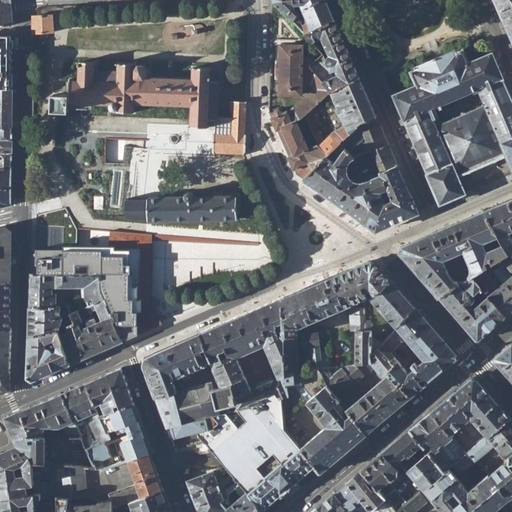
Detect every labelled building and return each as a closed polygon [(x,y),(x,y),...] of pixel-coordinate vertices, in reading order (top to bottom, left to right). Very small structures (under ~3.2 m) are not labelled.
[(0,0),(0,25),(13,24),(10,0),(0,0)] [(273,0),(273,1),(303,33),(334,20),(325,0),(273,0)] [(511,0),(493,0),(511,43),(511,0)] [(41,33),(41,36),(47,36),(47,32),(53,32),(52,15),(34,16),(34,19),(33,33),(41,33)] [(323,53),(315,60),(308,65),(331,92),(359,78),(334,20),(303,33),(313,42),(320,39),(324,50),(327,50),(327,52),(323,53)] [(11,36),(0,36),(0,89),(10,89),(11,36)] [(296,174),(302,179),(324,159),(317,144),(308,147),(296,121),(298,120),(299,120),(301,118),(306,118),(304,115),(305,115),(313,107),(331,92),(308,65),(315,60),(313,57),(311,56),(302,56),(303,45),(281,44),(280,60),(276,60),(276,78),(280,78),(280,94),(282,94),(295,94),(300,94),(301,94),(301,84),(312,84),(314,87),(293,108),(282,113),(281,111),(280,109),(277,109),(275,110),(275,112),(269,112),(274,123),(280,121),(294,153),(289,156),(288,156),(296,174)] [(415,66),(409,69),(415,82),(391,92),(404,121),(439,203),(467,192),(459,174),(472,168),(481,165),(489,161),(505,154),(511,170),(511,97),(504,79),(491,49),(468,59),(463,47),(458,49),(456,46),(431,56),(414,64),(415,66)] [(71,79),(70,79),(70,81),(70,83),(70,93),(69,104),(72,104),(110,105),(110,107),(111,109),(113,110),(117,110),(117,112),(135,112),(135,103),(191,105),(191,122),(190,126),(208,127),(208,126),(211,126),(215,126),(215,132),(213,132),(213,138),(214,138),(214,142),(214,145),(213,145),(213,150),(214,150),(214,153),(215,153),(215,152),(238,153),(242,154),(244,154),(244,152),(245,152),(245,147),(244,146),(244,139),(246,139),(246,136),(246,134),(245,134),(246,101),(231,101),(231,103),(230,112),(233,112),(232,117),(216,117),(217,103),(217,100),(218,100),(219,89),(218,89),(218,81),(216,81),(214,81),(210,81),(211,68),(192,67),(192,79),(172,78),(170,78),(168,78),(148,77),(148,74),(148,70),(144,65),(137,65),(137,62),(134,62),(134,64),(118,63),(117,74),(95,73),(95,70),(95,62),(79,61),(78,80),(72,80),(71,79)] [(376,116),(359,78),(331,92),(336,105),(333,107),(334,110),(337,109),(339,115),(341,114),(346,125),(335,130),(332,132),(326,139),(324,141),(316,125),(320,123),(313,107),(305,115),(304,115),(306,118),(317,144),(324,159),(362,122),(376,116)] [(0,127),(12,125),(12,89),(10,89),(0,89),(0,127)] [(69,104),(70,93),(60,93),(60,94),(53,94),(53,110),(69,111),(69,104)] [(375,231),(418,212),(376,116),(362,122),(324,159),(302,179),(375,231)] [(274,123),(289,156),(294,153),(280,121),(274,123)] [(0,127),(0,168),(12,166),(12,125),(0,127)] [(0,206),(12,203),(12,166),(0,168),(0,206)] [(185,194),(185,197),(173,197),(159,197),(148,198),(148,200),(145,200),(146,212),(147,220),(160,220),(227,219),(237,219),(237,196),(229,196),(220,196),(194,197),(193,194),(192,193),(191,193),(189,192),(188,193),(186,193),(185,194)] [(128,198),(129,218),(147,220),(146,212),(145,200),(148,200),(148,198),(142,198),(128,198)] [(511,198),(482,211),(495,236),(499,245),(505,255),(510,252),(511,250),(511,240),(508,231),(511,228),(511,198)] [(36,218),(36,244),(77,245),(78,228),(67,208),(36,216),(36,218)] [(399,253),(438,298),(459,285),(458,281),(453,279),(451,277),(448,274),(444,264),(442,259),(462,250),(467,261),(468,267),(467,273),(465,277),(461,279),(463,282),(470,277),(482,270),(499,259),(505,255),(499,245),(485,251),(481,241),(495,236),(482,211),(401,247),(399,253)] [(0,281),(11,280),(11,251),(11,240),(11,230),(6,225),(0,226),(0,281)] [(151,233),(109,230),(108,246),(103,246),(103,253),(124,253),(125,271),(129,271),(129,297),(134,298),(134,310),(137,310),(137,335),(163,324),(160,317),(156,309),(154,305),(151,299),(151,249),(151,239),(151,233)] [(77,245),(36,244),(36,273),(60,273),(61,274),(100,273),(102,287),(104,294),(106,294),(108,299),(125,340),(132,337),(137,335),(137,310),(134,310),(134,298),(129,297),(129,271),(125,271),(124,253),(103,253),(103,246),(77,245)] [(505,255),(499,259),(503,265),(510,273),(511,272),(511,270),(511,255),(510,252),(505,255)] [(499,259),(482,270),(488,276),(503,265),(499,259)] [(368,260),(331,274),(345,307),(365,298),(368,296),(365,291),(369,289),(373,294),(381,290),(392,280),(375,261),(368,260)] [(482,270),(470,277),(481,289),(484,293),(494,285),(488,276),(482,270)] [(60,273),(36,273),(32,273),(30,307),(56,306),(57,298),(57,290),(50,290),(51,288),(64,286),(85,287),(86,296),(78,296),(79,301),(68,303),(71,310),(108,299),(106,294),(104,294),(102,287),(100,273),(61,274),(60,273)] [(282,312),(282,398),(290,397),(290,389),(299,388),(299,380),(299,367),(297,368),(296,327),(345,307),(331,274),(282,296),(282,312)] [(505,318),(511,311),(511,276),(498,288),(487,297),(505,318)] [(479,340),(505,318),(487,297),(483,300),(473,308),(471,305),(473,302),(474,298),(474,295),(478,292),(481,289),(470,277),(463,282),(459,285),(438,298),(475,339),(479,340)] [(0,328),(11,328),(11,280),(0,281),(0,328)] [(415,307),(392,280),(381,290),(373,294),(369,296),(396,326),(415,307)] [(487,297),(498,288),(494,285),(484,293),(487,297)] [(481,289),(478,292),(483,300),(487,297),(484,293),(481,289)] [(206,350),(211,365),(215,379),(218,385),(231,382),(236,402),(237,409),(260,398),(275,393),(280,397),(282,398),(282,312),(282,296),(217,325),(197,333),(206,350)] [(71,310),(75,321),(71,323),(72,326),(70,330),(66,331),(63,333),(72,364),(125,340),(108,299),(71,310)] [(30,307),(29,336),(61,326),(62,327),(61,324),(64,319),(63,316),(62,316),(61,310),(60,306),(56,306),(30,307)] [(364,329),(364,306),(350,307),(351,329),(354,329),(364,329)] [(457,355),(415,307),(396,326),(423,359),(408,371),(391,350),(403,340),(393,328),(377,345),(394,362),(394,364),(386,370),(397,383),(402,378),(404,381),(399,385),(400,387),(410,398),(457,358),(457,355)] [(72,364),(63,333),(62,327),(61,326),(29,336),(28,377),(33,380),(72,364)] [(0,393),(10,388),(11,328),(0,328),(0,393)] [(370,363),(370,351),(370,329),(364,329),(354,329),(354,364),(370,363)] [(316,366),(320,366),(338,365),(337,356),(325,356),(319,357),(316,332),(300,333),(301,348),(304,349),(309,349),(312,366),(316,366)] [(153,393),(176,387),(175,382),(174,378),(207,363),(202,352),(206,350),(197,333),(143,356),(142,364),(153,393)] [(511,380),(511,343),(494,357),(494,360),(511,380)] [(366,434),(410,398),(400,387),(396,390),(394,388),(399,384),(397,383),(386,370),(394,364),(394,362),(377,345),(370,351),(370,363),(371,365),(383,379),(346,410),(350,414),(366,434)] [(206,350),(202,352),(207,363),(211,365),(206,350)] [(371,365),(370,363),(354,364),(338,365),(320,366),(322,381),(335,396),(371,365)] [(320,473),(366,434),(350,414),(345,418),(334,404),(338,401),(335,396),(322,381),(320,366),(316,366),(299,380),(299,388),(290,389),(290,397),(282,398),(283,418),(289,418),(307,403),(326,428),(301,450),(315,467),(320,473)] [(121,368),(86,382),(96,405),(102,403),(104,408),(98,410),(100,415),(116,410),(114,406),(118,404),(120,408),(135,403),(121,368)] [(473,375),(430,412),(450,436),(467,420),(467,419),(472,420),(487,436),(511,417),(476,376),(473,375)] [(176,387),(153,393),(158,405),(161,415),(166,427),(172,425),(195,418),(206,416),(212,415),(219,415),(220,410),(216,406),(211,387),(210,381),(185,385),(176,387)] [(100,415),(98,410),(96,405),(86,382),(62,393),(82,438),(87,449),(110,438),(107,430),(100,415)] [(218,385),(211,387),(216,406),(236,402),(231,382),(218,385)] [(46,437),(61,437),(64,437),(82,438),(62,393),(5,417),(15,440),(24,436),(46,437)] [(220,459),(239,484),(242,487),(246,491),(263,511),(280,498),(281,498),(290,491),(300,482),(300,481),(315,467),(301,450),(284,430),(283,418),(282,398),(280,397),(275,393),(260,398),(237,409),(246,420),(237,427),(225,412),(221,413),(223,416),(221,419),(226,423),(223,427),(212,415),(206,416),(195,418),(172,425),(166,427),(169,433),(171,438),(196,431),(204,440),(209,445),(213,450),(220,459)] [(140,418),(135,403),(120,408),(116,410),(100,415),(107,430),(125,423),(140,418)] [(430,412),(409,429),(423,445),(425,447),(428,444),(433,451),(430,453),(444,471),(449,468),(452,465),(466,454),(450,436),(430,412)] [(511,417),(487,436),(468,452),(475,461),(494,445),(504,455),(504,462),(491,473),(488,476),(508,499),(511,496),(511,417)] [(125,423),(128,432),(110,438),(87,449),(90,455),(95,467),(106,468),(131,459),(153,452),(144,427),(140,418),(125,423)] [(409,429),(362,469),(396,511),(403,505),(406,503),(389,482),(396,477),(397,470),(394,466),(406,456),(408,457),(410,456),(423,445),(409,429)] [(175,447),(204,440),(196,431),(171,438),(175,447)] [(33,480),(31,462),(45,464),(46,437),(24,436),(15,440),(17,446),(0,452),(0,511),(35,511),(35,503),(35,500),(34,492),(29,493),(27,485),(33,484),(33,480)] [(64,437),(61,437),(61,461),(52,461),(51,464),(64,465),(64,437)] [(86,467),(95,467),(90,455),(78,455),(79,449),(87,449),(82,438),(64,437),(64,465),(71,466),(86,467)] [(423,445),(410,456),(415,463),(428,452),(425,447),(423,445)] [(92,495),(86,467),(71,466),(73,486),(72,498),(69,511),(112,511),(112,508),(134,500),(163,488),(151,455),(154,454),(153,452),(131,459),(138,483),(110,492),(111,497),(100,500),(92,495)] [(444,471),(430,453),(428,452),(415,463),(407,469),(423,489),(444,471)] [(466,454),(452,465),(456,469),(459,474),(475,461),(468,452),(466,454)] [(72,498),(73,486),(71,466),(64,465),(51,464),(45,464),(31,462),(33,480),(41,480),(52,479),(53,498),(58,498),(72,498)] [(423,489),(439,508),(442,511),(492,511),(508,499),(488,476),(486,473),(484,474),(484,477),(468,491),(452,472),(449,468),(444,471),(423,489)] [(394,511),(396,511),(362,469),(332,494),(310,511),(394,511)] [(186,480),(198,511),(222,511),(226,510),(226,509),(227,507),(221,501),(224,497),(213,470),(186,480)] [(227,507),(231,503),(246,491),(242,487),(239,484),(234,488),(224,497),(221,501),(227,507)] [(171,511),(163,488),(134,500),(138,511),(171,511)] [(226,510),(227,511),(263,511),(246,491),(231,503),(227,507),(226,509),(226,510)] [(406,503),(403,505),(408,511),(414,511),(426,502),(419,492),(406,503)] [(35,511),(69,511),(72,498),(58,498),(58,511),(53,511),(52,502),(35,503),(35,511)]
